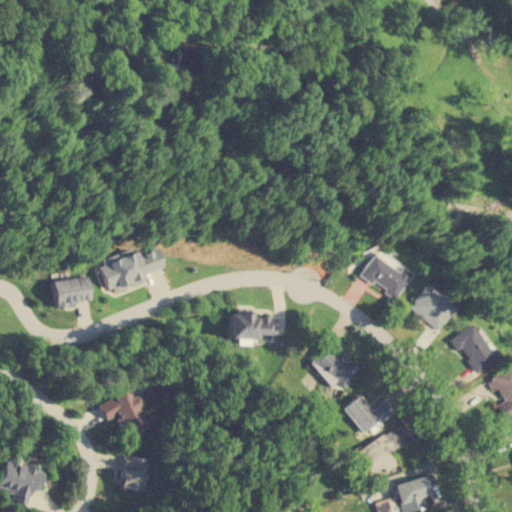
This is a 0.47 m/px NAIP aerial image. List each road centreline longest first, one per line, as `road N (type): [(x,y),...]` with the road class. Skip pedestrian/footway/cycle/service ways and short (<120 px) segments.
road 1 (residential): [(481,511),(454,427),(407,359),(338,300),(272,276),(230,277),(76,333),(49,333),(0,287),(29,390),(87,450),(91,473),(75,511)]
road 2 (residential): [(0,158),(51,149),(205,152),(334,186),(511,262)]
road 3 (residential): [(115,0),(220,38),(279,42),(338,59),(376,80),(390,101),(385,117),(347,131),(338,146),(355,165),(457,209)]
